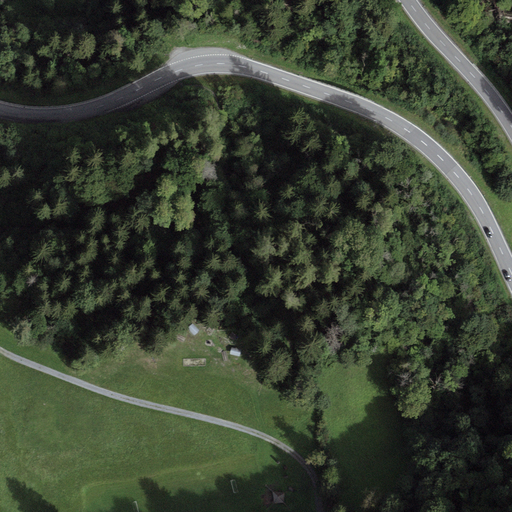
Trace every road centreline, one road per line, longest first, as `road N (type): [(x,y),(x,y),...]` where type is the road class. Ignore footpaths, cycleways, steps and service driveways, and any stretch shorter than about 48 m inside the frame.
road 1 (tertiary): [(0,112),(55,119),(200,63),(243,66),(389,121),(435,152),(474,195),(511,277)]
road 2 (track): [(0,349),(114,396),(261,435),(295,453),(318,478)]
road 3 (tertiary): [(511,129),(403,0)]
